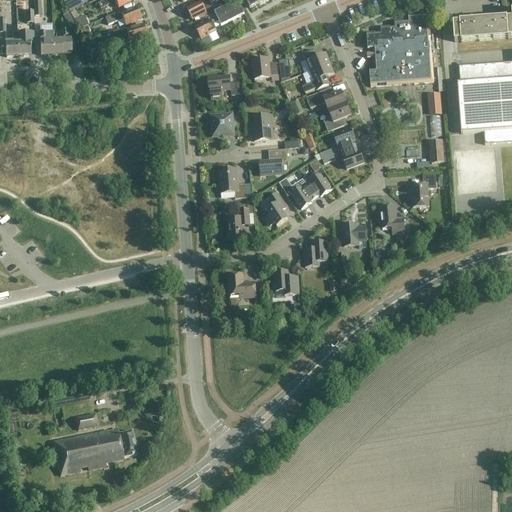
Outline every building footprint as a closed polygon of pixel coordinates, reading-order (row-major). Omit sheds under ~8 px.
[(41,0),(39,1),(38,0),(34,0),(34,1),(33,1),(34,17),(41,16),(41,0)] [(69,13),(82,7),(78,0),(65,0),(63,2),(69,13)] [(105,0),(97,4),(100,10),(114,3),(117,9),(132,1),(131,0),(105,0)] [(199,18),(206,14),(207,15),(214,12),(210,5),(207,0),(204,0),(186,9),(192,20),(198,17),(199,18)] [(256,0),(244,0),(250,9),(259,4),(256,0)] [(230,6),(207,18),(194,24),(196,28),(195,29),(204,46),(219,39),(212,26),(218,23),(221,27),(244,15),(239,2),(230,6)] [(113,16),(105,19),(107,26),(122,20),(124,26),(140,20),(136,8),(120,15),(113,18),(113,16)] [(33,12),(25,12),(26,24),(33,24),(33,12)] [(511,12),(511,17),(511,16),(511,19),(459,24),(459,19),(454,20),(454,25),(453,25),(455,43),(511,38),(511,12)] [(380,28),(381,33),(366,34),(367,50),(372,49),(374,72),(369,73),(370,88),(434,83),(428,15),(408,17),(409,21),(394,23),(395,27),(380,28)] [(77,30),(88,26),(84,17),(73,21),(77,30)] [(22,34),(21,26),(16,27),(18,58),(30,57),(29,43),(30,43),(29,40),(22,40),(22,34)] [(118,31),(108,34),(110,42),(127,36),(129,44),(146,39),(142,26),(119,33),(118,31)] [(11,27),(11,35),(12,41),(4,41),(4,45),(5,58),(18,58),(16,27),(11,27)] [(60,31),(61,41),(53,42),(53,56),(58,56),(58,53),(71,52),(70,41),(69,41),(68,31),(60,31)] [(40,57),(53,56),(53,42),(52,42),(52,32),(45,33),(45,32),(39,32),(40,57)] [(94,39),(87,41),(90,51),(98,49),(94,39)] [(303,55),(310,72),(330,65),(326,54),(315,58),(312,51),(303,55)] [(268,60),(252,61),(254,80),(271,78),(270,77),(278,76),(277,64),(269,65),(268,60)] [(287,82),(285,76),(290,76),(288,60),(279,61),(280,77),(281,84),(287,82)] [(511,63),(459,68),(460,85),(458,85),(461,135),(484,134),(485,146),(511,144),(511,63)] [(334,75),(330,65),(310,72),(314,82),(302,87),(305,94),(321,88),(318,81),(334,75)] [(208,80),(210,93),(211,93),(212,100),(221,99),(221,92),(230,91),(231,97),(243,96),(242,83),(230,85),(229,78),(208,80)] [(325,104),(328,112),(346,105),(341,93),(334,96),(331,89),(306,99),(310,110),(325,104)] [(430,117),(442,116),(440,95),(428,96),(430,117)] [(324,123),(328,134),(346,126),(344,120),(351,117),(346,105),(328,112),(332,120),(324,123)] [(210,117),(212,133),(219,133),(220,138),(234,137),(232,115),(210,117)] [(271,117),(252,118),(254,143),(273,141),(271,117)] [(318,147),(326,145),(322,130),(313,132),(318,147)] [(351,130),(333,137),(340,154),(354,148),(352,143),(355,142),(351,130)] [(307,144),(314,141),(311,135),(304,138),(307,144)] [(284,144),(285,151),(299,149),(298,142),(284,144)] [(442,142),(430,143),(432,165),(444,164),(442,142)] [(356,154),(354,148),(340,154),(347,171),(364,164),(359,153),(356,154)] [(284,166),(288,161),(287,151),(268,152),(269,162),(261,163),(262,177),(283,176),(282,166),(284,166)] [(320,155),(322,160),(333,156),(331,151),(320,155)] [(335,161),(333,156),(322,160),(324,166),(335,161)] [(219,172),(221,195),(235,194),(235,201),(246,200),(245,186),(238,187),(238,185),(237,185),(236,170),(219,172)] [(321,176),(306,186),(314,199),(319,196),(321,198),(331,192),(321,176)] [(410,186),(411,196),(412,196),(413,209),(429,208),(428,190),(437,190),(436,176),(422,177),(423,186),(410,186)] [(306,186),(301,189),(299,185),(289,192),(291,196),(302,211),(312,204),(310,202),(314,199),(306,186)] [(272,208),(266,212),(269,216),(264,220),(269,229),(275,225),(277,228),(287,221),(280,209),(285,206),(277,194),(268,201),(272,208)] [(395,207),(380,209),(380,216),(379,216),(381,230),(392,229),(392,236),(405,235),(403,221),(396,221),(395,207)] [(249,226),(248,215),(248,210),(240,211),(240,219),(227,220),(229,241),(244,240),(243,227),(249,226)] [(357,226),(342,227),(344,248),(358,246),(358,242),(367,242),(365,229),(357,229),(357,226)] [(313,253),(304,253),(305,269),(319,268),(319,263),(328,263),(326,243),(312,244),(313,253)] [(345,255),(337,256),(339,271),(347,270),(345,255)] [(276,293),(276,299),(285,298),(285,297),(299,296),(298,280),(289,281),(288,273),(274,274),(276,293)] [(228,277),(230,296),(240,296),(240,299),(255,298),(256,305),(262,304),(261,284),(255,284),(243,285),(242,276),(228,277)] [(330,283),(331,292),(339,291),(338,282),(330,283)] [(306,321),(314,320),(314,311),(306,312),(306,321)] [(117,405),(126,405),(126,392),(117,393),(117,405)] [(78,431),(97,427),(94,415),(75,418),(78,431)] [(79,473),(79,469),(87,468),(88,471),(104,468),(104,464),(112,463),(112,461),(136,456),(131,433),(108,437),(107,432),(53,443),(60,476),(79,473)]
